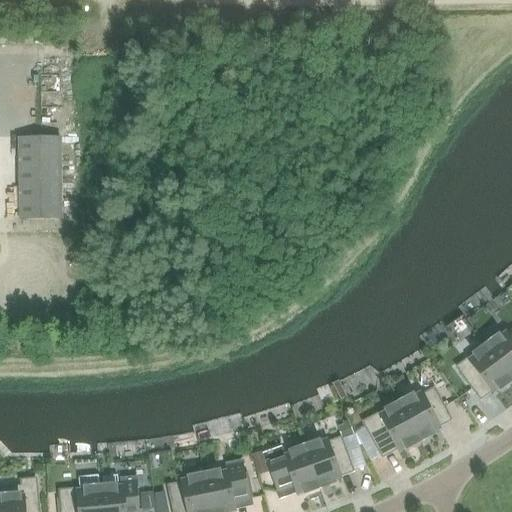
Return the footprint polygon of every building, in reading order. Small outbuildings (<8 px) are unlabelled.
[(61,137),(18,138),(19,221),(62,220),(61,137)] [(439,329),(449,353),(465,347),(456,323),(439,329)] [(486,347),(511,380),(511,379),(511,332),(507,336),(505,333),(486,347)] [(492,394),(511,380),(486,347),(457,368),(477,394),(487,387),(492,394)] [(399,405),(419,441),(440,430),(435,422),(446,416),(433,391),(422,397),(420,393),(399,405)] [(398,452),(419,441),(399,405),(364,423),(379,452),(394,444),(398,452)] [(305,448),(318,488),(341,480),(337,471),(349,466),(340,440),(328,444),(327,440),(305,448)] [(269,457),(265,458),(277,492),(281,491),(293,487),(296,496),(318,488),(305,448),(282,456),(281,453),(269,457)] [(226,472),(203,476),(210,511),(234,511),(233,503),(249,500),(241,462),(225,466),(226,472)] [(210,511),(203,476),(180,481),(181,485),(169,488),(173,511),(210,511)] [(137,511),(136,489),(138,489),(138,478),(119,479),(120,487),(99,489),(101,511),(137,511)] [(0,511),(37,511),(34,481),(21,482),(22,488),(0,490),(0,511)] [(101,511),(99,489),(60,492),(61,511),(101,511)]
